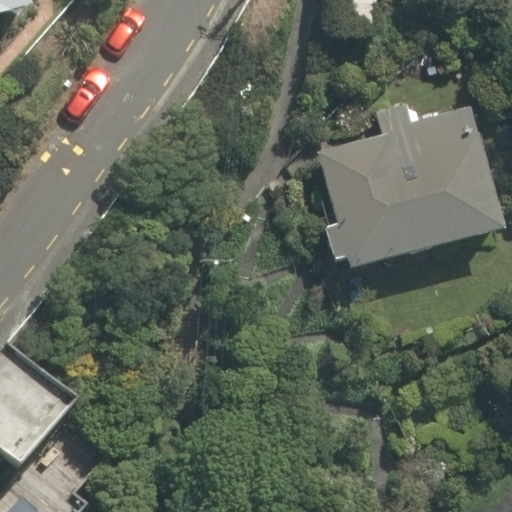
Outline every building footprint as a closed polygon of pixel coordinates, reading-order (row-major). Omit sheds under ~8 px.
[(0,0),(0,15),(27,9),(24,0),(0,0)] [(379,0),(331,0),(334,43),(381,40),(379,0)] [(343,226),(329,230),(342,269),(355,265),(359,278),(508,232),(471,114),(323,160),(343,226)] [(0,355),(0,446),(32,469),(75,408),(0,355)] [(48,511),(27,494),(11,511),(48,511)]
